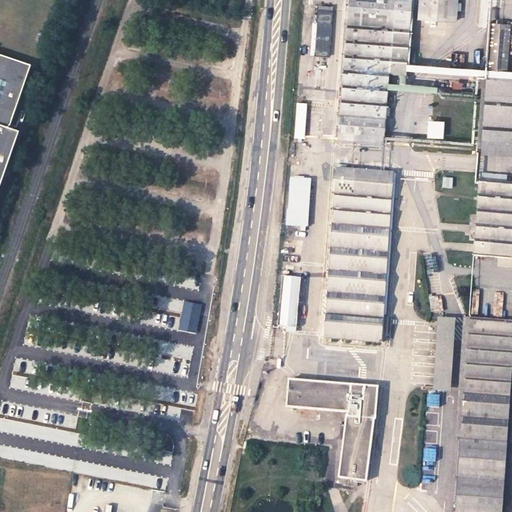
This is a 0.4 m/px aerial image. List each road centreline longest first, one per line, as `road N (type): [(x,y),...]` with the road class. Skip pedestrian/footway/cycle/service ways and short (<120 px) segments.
road 1 (primary): [(212,511),(260,247),(286,0)]
road 2 (primary): [(269,0),(242,240),(195,511)]
